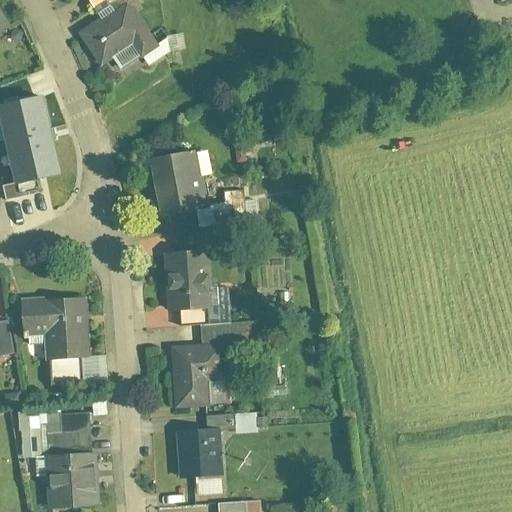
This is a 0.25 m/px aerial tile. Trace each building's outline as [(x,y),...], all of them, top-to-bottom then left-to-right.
[(88,0),(97,12),(114,0),(88,0)] [(0,10),(0,33),(10,27),(0,10)] [(123,15),(77,41),(94,70),(139,43),(123,15)] [(18,180),(58,175),(40,98),(1,106),(18,180)] [(189,155),(144,164),(155,221),(201,212),(189,155)] [(176,250),(203,249),(203,229),(176,230),(176,250)] [(169,230),(138,234),(140,251),(171,248),(169,230)] [(162,261),(164,323),(209,321),(207,259),(162,261)] [(217,295),(218,321),(226,321),(226,295),(217,295)] [(39,299),(39,307),(19,307),(20,342),(39,342),(39,364),(88,363),(87,298),(39,299)] [(0,323),(0,359),(11,358),(7,322),(0,323)] [(171,330),(173,349),(199,347),(197,329),(171,330)] [(210,403),(209,385),(227,384),(225,353),(208,354),(166,356),(169,405),(210,403)] [(52,366),(52,383),(78,383),(77,366),(52,366)] [(205,431),(255,428),(254,412),(204,415),(205,431)] [(44,415),(45,435),(87,434),(86,414),(44,415)] [(174,434),(175,481),(222,480),(220,433),(174,434)] [(41,461),(43,511),(92,511),(89,458),(41,461)] [(192,483),(193,499),(219,497),(218,481),(192,483)] [(214,511),(258,511),(258,500),(214,502),(214,511)]
